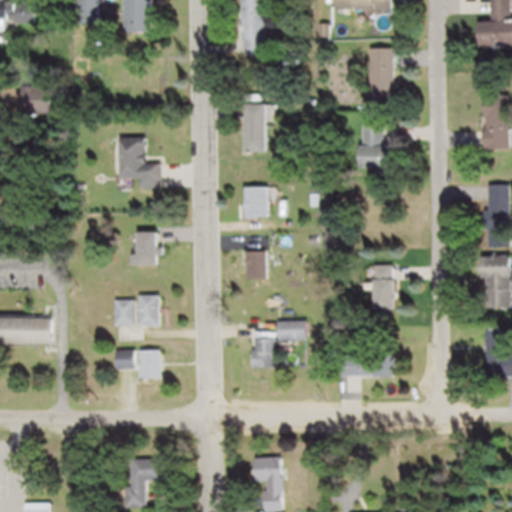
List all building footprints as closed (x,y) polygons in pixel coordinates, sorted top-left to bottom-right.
[(105,0),(81,0),(82,32),(105,32),(105,0)] [(400,0),(343,0),(343,20),(400,20),(400,0)] [(499,32),(489,32),(490,56),(511,56),(511,3),(499,4),(499,32)] [(249,66),(275,66),(274,4),(249,4),(249,66)] [(156,5),(132,5),(132,41),(156,41),(156,5)] [(15,41),(15,36),(43,36),(43,8),(0,8),(0,37),(0,41),(15,41)] [(378,59),(378,110),(401,110),(401,59),(378,59)] [(28,124),(57,124),(57,97),(28,97),(28,124)] [(494,159),(511,159),(511,105),(494,105),(494,159)] [(275,163),(275,115),(253,115),(253,163),(275,163)] [(404,179),(403,156),(391,156),(390,135),(369,135),(369,179),(404,179)] [(130,148),(131,189),(151,189),(151,199),(169,199),(169,173),(156,174),(156,148),(130,148)] [(511,258),(511,194),(494,195),(494,258),(511,258)] [(254,227),(276,227),(276,198),(254,198),(254,227)] [(169,276),(169,243),(150,243),(150,265),(145,265),(145,276),(169,276)] [(274,281),(274,260),(253,260),(253,281),(274,281)] [(511,319),(511,267),(496,267),(496,319),(511,319)] [(381,322),(403,322),(403,275),(381,275),(381,322)] [(168,305),(148,305),(148,337),(168,337),(168,305)] [(124,334),(142,334),(142,314),(124,314),(124,334)] [(0,355),(65,355),(65,329),(0,328),(0,355)] [(315,331),(284,332),(284,348),(261,349),(262,376),(285,376),(285,351),(315,351),(315,331)] [(511,338),(493,338),(494,390),(511,390),(511,338)] [(148,360),(148,389),(168,389),(168,360),(148,360)] [(143,379),(143,361),(124,361),(124,379),(143,379)] [(402,387),(402,367),(352,367),(352,387),(402,387)] [(291,511),(291,468),(264,468),(264,492),(273,492),(272,511),(291,511)] [(133,511),(154,511),(154,487),(134,487),(133,511)]
